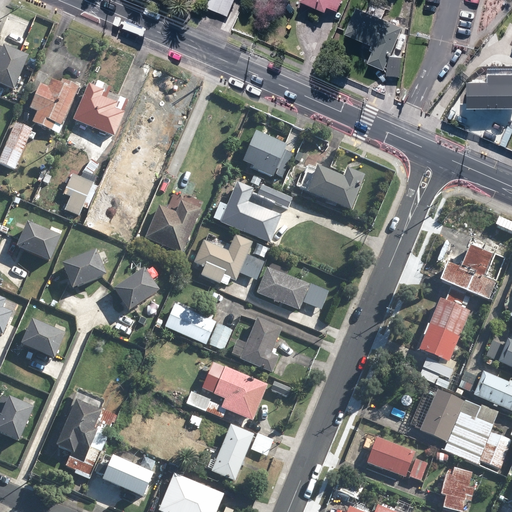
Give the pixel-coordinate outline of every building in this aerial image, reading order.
[(228,16),(234,0),(207,0),(204,7),(228,16)] [(328,7),(338,11),(342,0),(301,0),(301,1),(326,11),(328,7)] [(356,7),(345,34),(371,44),(368,49),(372,51),(367,62),(384,69),(402,25),(356,7)] [(4,51),(0,48),(0,88),(15,95),(30,61),(4,49),(4,51)] [(403,57),(390,56),(389,64),(388,64),(387,76),(401,77),(403,57)] [(489,81),(467,81),(467,107),(511,106),(511,72),(489,73),(489,81)] [(63,82),(61,86),(52,82),(49,89),(42,85),(30,110),(37,114),(33,124),(60,136),(81,90),(63,82)] [(102,99),(105,93),(89,86),(74,122),(116,139),(126,115),(116,111),(118,106),(102,99)] [(17,166),(33,131),(16,124),(1,159),(17,166)] [(145,167),(155,144),(127,132),(111,171),(149,187),(156,172),(145,167)] [(285,152),(288,147),(257,133),(243,163),(254,168),(253,170),(275,180),(276,176),(283,179),(294,156),(285,152)] [(229,148),(205,138),(199,154),(185,148),(170,181),(208,198),(229,148)] [(348,170),(345,179),(318,169),(307,195),(352,212),(366,177),(348,170)] [(79,220),(94,185),(74,176),(67,191),(74,193),(65,214),(79,220)] [(276,187),(254,177),(251,183),(261,188),(274,193),(276,187)] [(282,218),(249,204),(254,192),(238,185),(221,224),(271,245),(282,218)] [(261,188),(257,197),(289,210),(293,201),(274,193),(261,188)] [(159,205),(145,237),(182,253),(202,208),(181,199),(176,212),(159,205)] [(137,235),(146,212),(127,205),(118,228),(137,235)] [(28,226),(17,251),(51,266),(62,241),(28,226)] [(248,256),(253,244),(236,236),(228,252),(204,242),(194,264),(205,269),(201,277),(220,286),(224,277),(236,282),(239,274),(248,256)] [(483,279),(492,256),(471,247),(464,265),(461,264),(465,255),(449,248),(436,279),(440,281),(440,283),(489,302),(496,285),(483,279)] [(108,279),(97,254),(62,267),(73,293),(108,279)] [(256,282),(264,263),(248,256),(239,274),(256,282)] [(309,286),(267,269),(257,295),(299,312),(309,286)] [(160,295),(145,272),(115,293),(130,315),(160,295)] [(329,292),(311,285),(303,304),(321,311),(329,292)] [(451,288),(446,302),(440,300),(419,351),(449,363),(470,313),(461,309),(466,294),(451,288)] [(0,332),(3,334),(13,311),(3,306),(6,298),(0,295),(0,332)] [(175,306),(165,328),(205,346),(215,324),(175,306)] [(240,359),(240,361),(272,375),(279,359),(271,356),(282,330),(257,319),(246,345),(240,359)] [(67,338),(32,323),(21,348),(56,363),(67,338)] [(219,325),(209,346),(223,353),(233,332),(219,325)] [(511,341),(507,340),(504,347),(492,342),(486,358),(499,363),(498,365),(511,370),(511,341)] [(246,345),(237,341),(232,355),(240,359),(246,345)] [(213,366),(200,361),(195,372),(208,378),(213,366)] [(268,388),(226,369),(214,396),(224,400),(221,409),(253,423),(268,388)] [(478,378),(465,373),(459,388),(471,394),(478,378)] [(483,373),(473,397),(511,413),(511,382),(510,382),(509,384),(483,373)] [(182,403),(206,413),(211,401),(187,391),(182,403)] [(464,403),(437,391),(420,433),(446,444),(464,403)] [(0,436),(20,445),(35,411),(10,400),(9,401),(1,397),(0,399),(0,436)] [(465,401),(464,403),(446,444),(443,452),(477,466),(479,462),(491,434),(500,413),(482,406),(481,408),(465,401)] [(70,458),(84,464),(97,432),(94,431),(102,414),(76,402),(56,448),(71,455),(70,458)] [(103,410),(102,414),(94,431),(97,432),(84,464),(70,458),(66,467),(76,471),(75,474),(90,481),(118,417),(103,410)] [(254,437),(231,427),(211,473),(235,483),(254,437)] [(511,443),(511,442),(491,434),(479,462),(500,471),(511,443)] [(267,457),(273,442),(258,435),(252,451),(267,457)] [(415,454),(376,439),(367,465),(405,479),(415,454)] [(153,476),(113,458),(102,481),(143,499),(153,476)] [(428,465),(416,461),(409,478),(421,482),(428,465)] [(452,511),(463,511),(465,502),(471,504),(475,490),(469,488),(472,474),(454,470),(453,473),(449,471),(447,477),(445,477),(441,496),(446,497),(443,510),(452,511)] [(217,511),(224,496),(174,475),(158,511),(217,511)]
